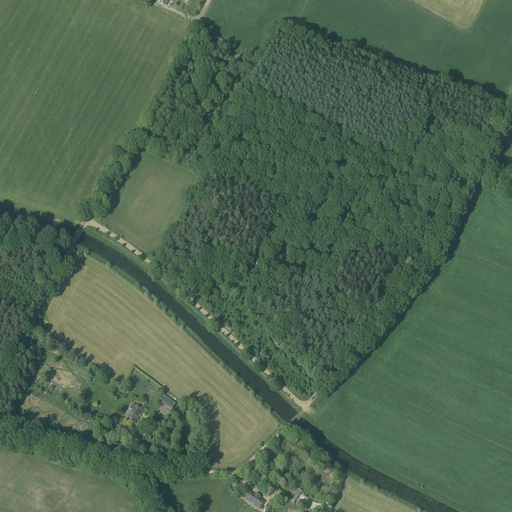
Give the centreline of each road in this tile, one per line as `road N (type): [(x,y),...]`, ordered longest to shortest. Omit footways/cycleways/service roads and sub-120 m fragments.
road 1 (track): [(0,434),(140,475),(237,474),(421,278),(511,110)]
road 2 (unclassified): [(0,386),(209,0)]
road 3 (track): [(87,217),(303,404)]
